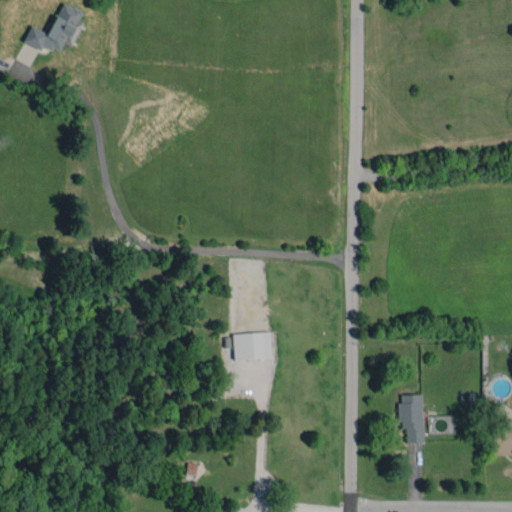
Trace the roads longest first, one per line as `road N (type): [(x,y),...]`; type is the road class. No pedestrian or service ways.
road 1 (residential): [(356,0),(349,511)]
road 2 (residential): [(349,505),(511,507)]
